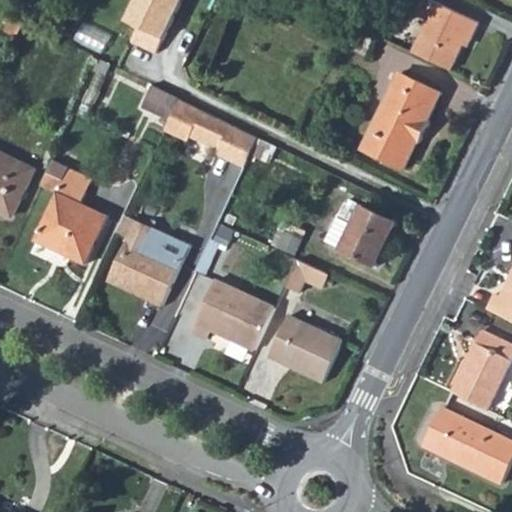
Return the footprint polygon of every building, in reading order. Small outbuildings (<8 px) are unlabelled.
[(183,0),(138,0),(129,22),(141,28),(134,42),(159,54),(183,0)] [(431,22),(415,53),(453,71),(468,39),(474,42),(482,24),(433,0),(424,0),(417,16),(431,22)] [(8,15),(4,24),(7,26),(5,31),(17,36),(23,23),(8,15)] [(350,23),(341,43),(368,57),(377,35),(350,23)] [(101,59),(95,72),(105,76),(111,63),(101,59)] [(401,74),(364,148),(406,168),(418,142),(420,143),(430,123),(429,120),(442,93),(401,74)] [(155,85),(145,107),(171,119),(181,98),(155,85)] [(219,147),(230,122),(181,98),(171,119),(166,129),(188,140),(191,134),(219,147)] [(219,147),(217,152),(245,166),(259,136),(230,122),(219,147)] [(263,141),(256,155),(271,162),(277,148),(263,141)] [(0,150),(0,208),(14,215),(37,169),(0,150)] [(46,186),(60,193),(71,169),(58,163),(46,186)] [(71,169),(60,193),(38,240),(86,263),(108,216),(83,204),(93,179),(71,169)] [(355,227),(344,252),(377,267),(398,224),(365,208),(355,227)] [(126,214),(117,233),(128,238),(109,281),(162,308),(192,247),(126,214)] [(328,245),(344,252),(355,227),(339,220),(328,245)] [(299,259),(286,286),(301,293),(307,279),(325,288),(331,274),(299,259)] [(497,293),(489,309),(511,319),(511,272),(501,295),(497,293)] [(212,329),(257,350),(276,308),(217,280),(193,332),(208,339),(212,329)] [(291,316),(272,357),(325,382),(345,341),(291,316)] [(511,343),(482,329),(453,390),(490,408),(511,361),(511,343)] [(426,445),(493,477),(502,458),(511,463),(511,440),(443,407),(426,445)] [(511,463),(502,458),(493,477),(505,483),(511,467),(511,463)]
